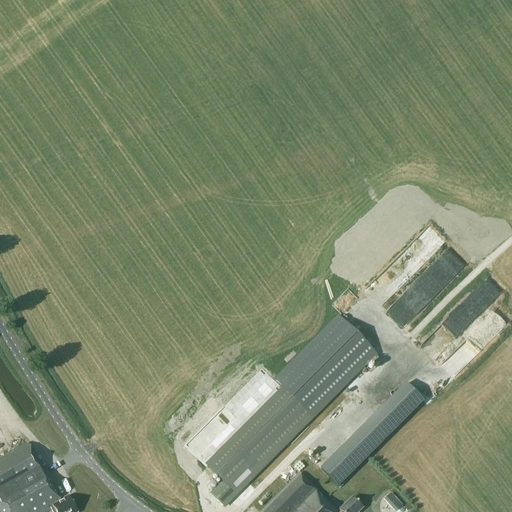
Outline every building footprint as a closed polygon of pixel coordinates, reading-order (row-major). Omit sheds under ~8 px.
[(434,225),(421,232),(425,239),(429,246),(430,246),(433,251),(445,244),(434,225)] [(494,302),(437,358),(443,364),(457,350),(465,358),(475,349),(478,352),(500,331),(499,330),(510,318),(494,302)] [(283,391),(207,467),(222,483),(211,494),(223,507),(376,354),(339,318),(274,383),(283,391)] [(77,511),(69,497),(61,502),(28,444),(0,459),(0,511),(48,511),(52,510),(52,511),(77,511)] [(338,511),(336,511),(300,474),(262,511),(359,511),(363,509),(353,498),(338,511)] [(391,494),(384,501),(394,511),(396,511),(403,506),(391,494)]
